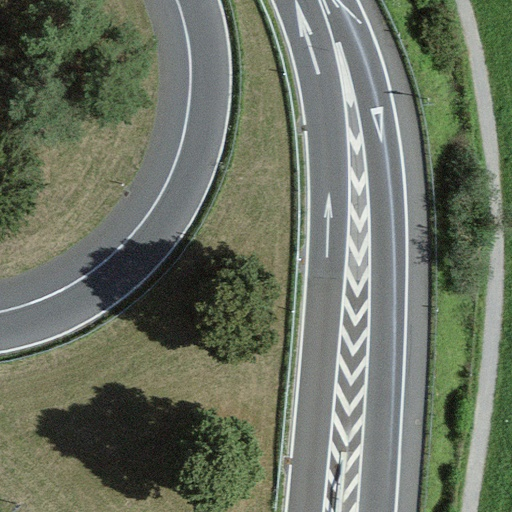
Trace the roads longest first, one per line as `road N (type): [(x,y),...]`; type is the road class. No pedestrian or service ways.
road 1 (trunk): [(375,511),(384,161),(361,44),(340,0)]
road 2 (trunk): [(302,511),(324,182),(313,67),(293,0)]
road 3 (motorway): [(193,0),(205,67),(199,138),(164,219),(91,291),(0,328)]
